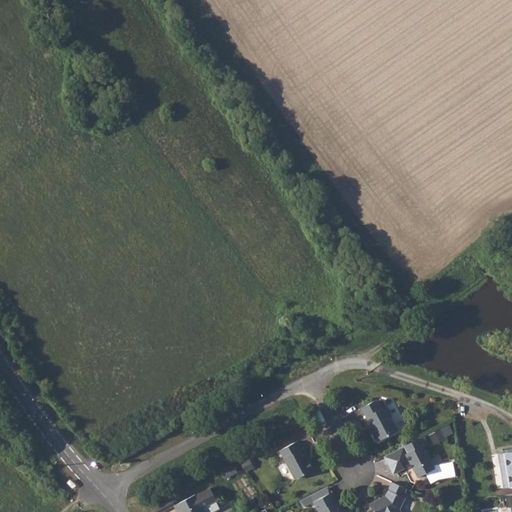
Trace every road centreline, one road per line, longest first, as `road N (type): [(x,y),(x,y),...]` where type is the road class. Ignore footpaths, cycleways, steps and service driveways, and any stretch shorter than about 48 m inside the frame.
road 1 (residential): [(101,493),(312,380)]
road 2 (residential): [(101,493),(0,361)]
